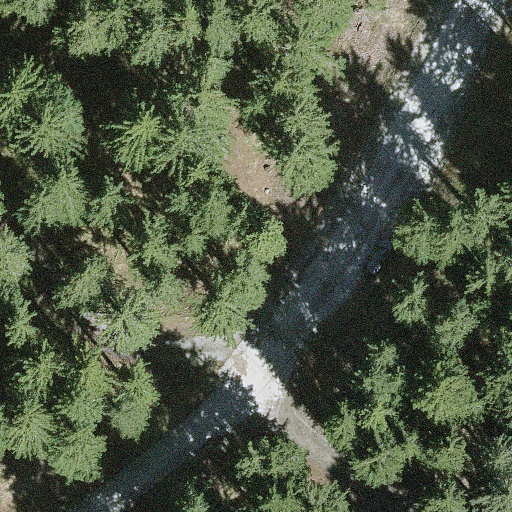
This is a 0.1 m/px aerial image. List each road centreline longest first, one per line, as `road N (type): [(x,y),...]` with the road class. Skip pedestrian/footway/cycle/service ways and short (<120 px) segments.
road 1 (unclassified): [(97,511),(478,0)]
road 2 (track): [(346,511),(228,345)]
